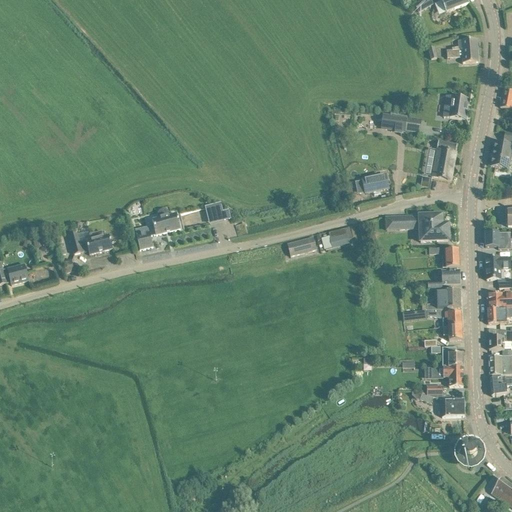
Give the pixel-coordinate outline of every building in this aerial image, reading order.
[(425,0),(415,6),(419,13),(433,5),(430,0),(425,0)] [(440,0),(446,14),(469,4),(467,0),(440,0)] [(463,65),(479,63),(478,41),(458,42),(458,48),(452,49),(452,51),(447,52),(447,60),(462,59),(463,65)] [(434,48),(428,50),(431,61),(437,59),(434,48)] [(500,109),(510,111),(511,111),(511,110),(511,92),(503,91),(500,109)] [(449,119),(455,120),(465,121),(468,101),(452,98),(451,109),(445,108),(443,118),(449,119)] [(421,121),(409,119),(407,132),(420,134),(421,121)] [(511,135),(505,134),(503,145),(511,145),(511,135)] [(438,142),(433,168),(431,177),(451,181),(457,146),(438,142)] [(495,144),(491,168),(507,171),(511,147),(495,144)] [(158,218),(158,219),(152,221),(156,237),(180,231),(176,215),(170,217),(170,215),(170,213),(168,211),(166,210),(164,209),(161,210),(159,211),(158,213),(158,215),(158,218)] [(419,218),(399,219),(399,231),(416,230),(419,230),(419,228),(423,228),(424,234),(420,234),(420,243),(449,242),(449,231),(446,231),(445,226),(442,226),(442,216),(419,217),(419,218)] [(366,227),(359,228),(364,249),(371,247),(366,227)] [(69,237),(74,256),(88,252),(89,256),(113,250),(109,236),(103,238),(102,232),(90,235),(91,241),(79,244),(77,235),(69,237)] [(136,237),(140,252),(153,249),(149,234),(136,237)] [(485,234),(485,249),(510,248),(510,234),(485,234)] [(288,245),(290,255),(291,259),(316,252),(313,239),(288,245)] [(458,251),(448,251),(445,252),(446,270),(459,269),(458,251)] [(486,260),(486,282),(498,281),(500,281),(500,271),(510,271),(510,260),(500,260),(500,259),(486,260)] [(74,273),(71,261),(63,262),(66,274),(74,273)] [(1,263),(0,263),(0,286),(11,283),(11,286),(28,282),(26,272),(24,266),(4,271),(3,270),(1,263)] [(459,272),(449,272),(441,273),(442,284),(428,284),(428,290),(442,290),(442,287),(460,286),(459,272)] [(511,280),(500,281),(498,281),(499,290),(511,290),(511,280)] [(427,311),(448,310),(461,309),(460,291),(450,292),(444,292),(444,305),(427,306),(427,311)] [(487,296),(488,311),(509,310),(511,310),(511,295),(504,296),(504,295),(497,295),(487,296)] [(443,320),(443,329),(461,328),(461,314),(448,315),(448,310),(427,311),(427,317),(443,320)] [(488,311),(488,326),(498,325),(506,325),(505,318),(511,317),(511,310),(509,310),(488,311)] [(449,337),(449,342),(462,342),(461,328),(443,329),(444,337),(449,337)] [(489,339),(489,352),(504,351),(504,350),(511,350),(511,344),(511,343),(511,333),(503,332),(499,332),(500,339),(489,339)] [(442,350),(443,369),(449,369),(463,368),(462,355),(455,355),(455,349),(442,350)] [(504,357),(488,358),(489,377),(499,377),(507,376),(511,376),(511,367),(511,357),(511,351),(506,352),(506,357),(504,357)] [(463,368),(449,369),(425,369),(425,379),(440,379),(440,377),(443,377),(443,379),(449,379),(449,389),(463,389),(463,368)] [(490,381),(492,398),(507,396),(505,379),(490,381)] [(427,396),(434,398),(443,401),(443,388),(427,388),(427,396)] [(422,395),(420,401),(432,405),(434,398),(427,396),(428,397),(422,395)] [(464,402),(454,402),(441,403),(442,419),(464,418),(464,402)] [(460,453),(460,454),(460,455),(460,456),(460,457),(460,458),(460,459),(461,460),(461,461),(462,462),(463,463),(464,464),(466,465),(468,465),(470,466),(471,466),(472,465),(473,465),(474,465),(475,464),(476,463),(477,462),(478,461),(479,459),(479,458),(479,457),(479,456),(479,455),(479,454),(479,453),(479,452),(478,451),(478,450),(477,449),(476,449),(476,448),(475,448),(474,447),(473,446),(472,446),(471,446),(469,446),(468,446),(467,446),(466,447),(465,447),(464,448),(463,448),(463,449),(462,450),(461,452),(460,453)] [(511,487),(500,480),(495,488),(491,494),(511,507),(511,487)]
